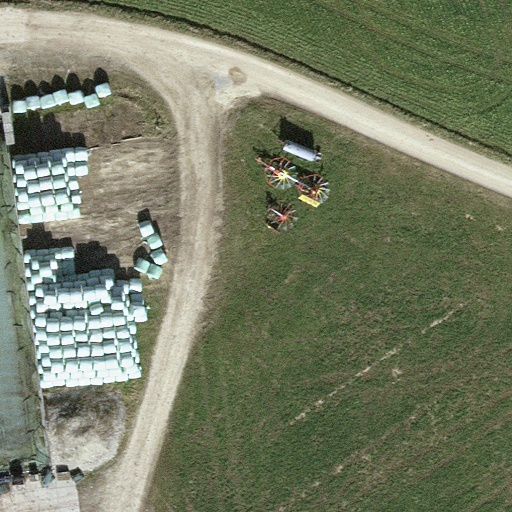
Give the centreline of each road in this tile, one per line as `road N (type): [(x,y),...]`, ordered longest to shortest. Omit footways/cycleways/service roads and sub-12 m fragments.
road 1 (track): [(511,154),(177,24),(121,29),(0,20)]
road 2 (track): [(177,24),(194,115),(197,212),(130,511)]
